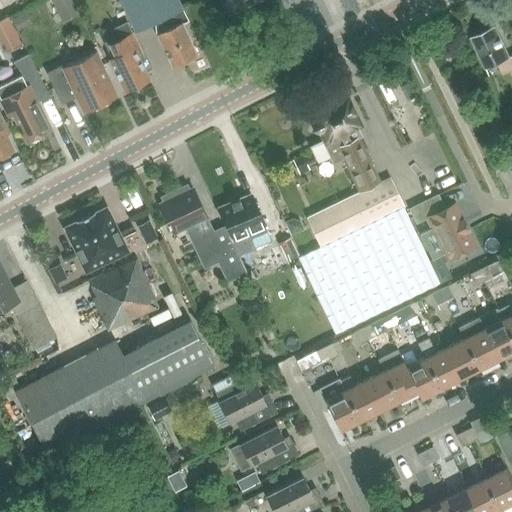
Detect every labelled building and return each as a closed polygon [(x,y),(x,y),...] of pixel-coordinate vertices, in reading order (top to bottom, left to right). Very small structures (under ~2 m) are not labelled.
[(156,32),(164,48),(173,67),(197,55),(181,22),(187,19),(177,0),(120,0),(135,30),(155,21),(156,32)] [(222,0),(229,14),(259,0),(222,0)] [(22,15),(12,19),(17,31),(27,26),(22,15)] [(110,59),(124,90),(149,79),(134,48),(138,45),(127,22),(111,30),(116,41),(109,44),(115,57),(110,59)] [(495,27),(472,38),(486,69),(498,63),(501,71),(507,69),(509,72),(511,70),(511,55),(509,57),(495,27)] [(446,54),(450,62),(458,59),(454,51),(446,54)] [(62,66),(47,73),(61,103),(76,96),(83,110),(90,107),(90,108),(116,95),(95,52),(63,67),(62,66)] [(14,61),(21,75),(0,85),(0,96),(1,99),(9,115),(13,113),(21,129),(19,130),(21,133),(23,132),(27,140),(29,139),(30,141),(32,142),(33,142),(39,139),(40,138),(40,136),(39,134),(50,129),(35,98),(47,92),(29,54),(14,61)] [(310,147),(317,162),(330,156),(333,162),(342,157),(359,192),(307,217),(321,245),(403,206),(390,177),(381,181),(359,137),(362,136),(358,128),(363,126),(348,95),(310,114),(314,123),(312,129),(319,132),(323,140),(310,147)] [(0,158),(2,159),(9,155),(10,151),(13,150),(5,134),(9,132),(0,113),(0,158)] [(308,169),(302,156),(293,160),(300,173),(308,169)] [(223,227),(212,232),(205,218),(206,217),(192,188),(189,190),(187,184),(161,197),(163,202),(160,203),(174,233),(186,227),(205,266),(218,259),(228,279),(245,271),(233,246),(223,227)] [(233,246),(245,271),(263,263),(254,244),(268,238),(262,225),(264,224),(250,193),(218,207),(226,224),(222,226),(223,227),(233,246)] [(437,193),(408,207),(416,223),(427,218),(432,228),(419,234),(432,259),(444,253),(447,259),(474,246),(466,229),(467,229),(466,228),(465,228),(462,221),(463,220),(462,219),(461,220),(453,203),(444,208),(437,193)] [(108,208),(107,206),(94,213),(93,212),(85,216),(107,262),(128,251),(107,208),(108,208)] [(402,209),(298,259),(334,333),(438,282),(402,209)] [(64,229),(85,272),(107,262),(85,216),(76,220),(76,221),(63,227),(64,229)] [(292,219),(285,222),(291,235),(304,229),(301,222),(292,219)] [(290,237),(278,242),(287,261),(299,256),(290,237)] [(121,324),(159,306),(137,259),(89,281),(96,295),(93,297),(108,330),(121,324)] [(497,259),(485,265),(491,277),(503,271),(499,262),(497,259)] [(477,269),(483,281),(491,277),(485,265),(477,269)] [(57,336),(27,279),(11,288),(0,267),(0,308),(9,304),(32,349),(57,336)] [(483,281),(477,269),(469,274),(475,285),(483,281)] [(439,289),(444,300),(452,296),(447,285),(439,289)] [(444,300),(439,289),(430,293),(436,304),(444,300)] [(444,300),(436,304),(439,310),(447,306),(444,300)] [(400,308),(406,320),(414,316),(408,304),(400,308)] [(511,311),(508,304),(497,309),(511,338),(511,311)] [(406,320),(400,308),(392,312),(398,324),(406,320)] [(511,351),(511,338),(497,309),(496,308),(477,317),(482,328),(497,358),(511,351)] [(15,391),(46,452),(213,365),(190,320),(122,355),(114,339),(15,391)] [(361,328),(367,339),(375,335),(369,324),(361,328)] [(367,339),(361,328),(353,332),(359,343),(367,339)] [(482,328),(463,337),(478,368),(497,358),(482,328)] [(463,337),(444,347),(459,378),(478,368),(463,337)] [(440,387),(459,378),(444,347),(435,351),(430,341),(419,346),(440,387)] [(323,347),(328,358),(336,354),(331,343),(323,347)] [(405,366),(417,391),(416,391),(420,397),(440,387),(419,346),(409,352),(414,362),(405,366)] [(328,358),(323,347),(315,351),(320,362),(328,358)] [(397,349),(377,359),(382,370),(398,400),(416,391),(417,391),(405,366),(402,360),(397,349)] [(352,355),(344,359),(349,370),(357,366),(352,355)] [(382,370),(363,379),(378,410),(398,400),(382,370)] [(211,384),(218,400),(217,401),(228,422),(234,419),(239,430),(276,411),(270,400),(265,403),(254,382),(242,388),(234,373),(211,384)] [(339,380),(344,389),(359,420),(378,410),(363,379),(354,384),(349,375),(339,380)] [(328,408),(339,430),(359,420),(344,389),(339,380),(338,378),(318,388),(319,389),(324,399),(328,408)] [(319,389),(312,392),(321,412),(328,408),(324,399),(319,389)] [(165,398),(147,407),(153,418),(171,410),(165,398)] [(249,464),(255,461),(261,473),(298,454),(292,443),(286,446),(276,424),(238,443),(238,444),(229,448),(240,468),(249,464)] [(463,430),(469,442),(477,438),(471,426),(463,430)] [(469,442),(463,430),(455,434),(461,446),(469,442)] [(425,450),(430,461),(438,457),(433,446),(425,450)] [(175,449),(167,453),(172,463),(180,459),(175,449)] [(430,461),(425,450),(417,454),(423,465),(430,461)] [(394,465),(386,469),(391,481),(399,477),(394,465)] [(502,508),(511,503),(511,477),(507,468),(487,478),(502,508)] [(167,476),(175,491),(186,486),(178,470),(167,476)] [(302,476),(265,495),(273,511),(311,511),(324,506),(318,495),(313,498),(302,476)] [(479,511),(494,511),(502,508),(487,478),(468,487),(479,511)] [(455,511),(479,511),(468,487),(448,497),(455,511)] [(431,511),(455,511),(448,497),(429,507),(431,511)]
